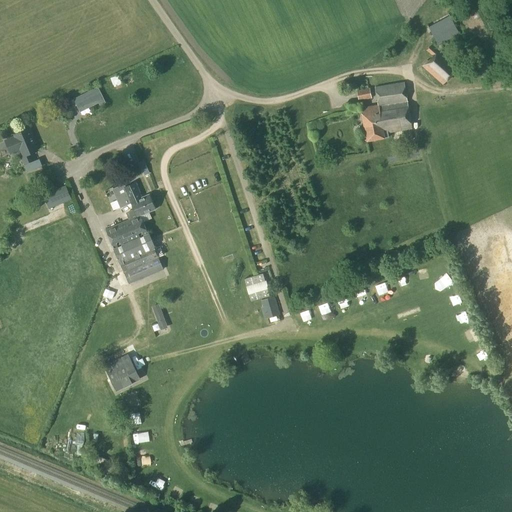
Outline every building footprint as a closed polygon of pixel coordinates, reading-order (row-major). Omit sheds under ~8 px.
[(439,46),(459,34),(448,13),(427,25),(439,46)] [(439,53),(431,46),(426,51),(431,55),(421,67),(443,85),(446,82),(447,82),(458,68),(440,53),(439,53)] [(122,84),(118,76),(111,79),(116,90),(122,87),(121,84),(122,84)] [(407,102),(403,82),(374,87),(378,106),(360,109),(367,142),(385,139),(385,138),(389,137),(388,133),(411,129),(407,102)] [(90,107),(104,101),(97,87),(73,99),(77,107),(88,102),(90,107)] [(359,101),(371,98),(369,89),(357,91),(359,101)] [(424,124),(486,115),(485,106),(477,107),(476,95),(446,100),(447,107),(422,111),(424,124)] [(511,104),(511,98),(494,100),(495,112),(511,110),(511,104)] [(356,105),(354,99),(348,100),(349,107),(356,105)] [(10,155),(21,151),(23,156),(20,157),(24,164),(34,160),(31,153),(38,151),(29,130),(15,135),(15,136),(4,140),(10,155)] [(112,189),(120,209),(131,204),(139,200),(137,195),(140,193),(136,183),(125,188),(124,184),(112,189)] [(47,194),(50,206),(73,199),(69,187),(47,194)] [(139,200),(131,204),(134,210),(127,213),(129,220),(105,231),(129,284),(163,269),(147,233),(140,217),(156,210),(150,195),(142,198),(142,199),(139,200)] [(418,266),(419,275),(429,273),(428,265),(418,266)] [(443,275),(447,284),(455,280),(450,271),(443,275)] [(401,284),(411,280),(408,272),(398,275),(401,284)] [(244,279),(250,302),(269,296),(267,289),(268,289),(266,281),(265,281),(262,274),(244,279)] [(381,295),(390,292),(386,279),(377,282),(381,295)] [(357,289),(359,299),(369,296),(367,286),(357,289)] [(342,307),(351,303),(347,293),(338,296),(342,307)] [(274,298),(274,297),(261,301),(262,307),(261,308),(264,319),(280,315),(275,298),(274,298)] [(323,314),(334,310),(330,300),(319,304),(323,314)] [(162,301),(156,302),(161,326),(167,325),(162,301)] [(307,322),(315,320),(311,307),(303,309),(307,322)] [(469,339),(478,337),(477,325),(467,327),(469,339)] [(476,345),(478,355),(487,354),(486,343),(476,345)] [(116,392),(140,380),(129,357),(104,368),(116,392)] [(123,389),(135,418),(144,414),(131,386),(123,389)] [(137,444),(146,442),(145,431),(135,433),(137,444)] [(148,459),(147,450),(138,450),(139,460),(148,459)]
